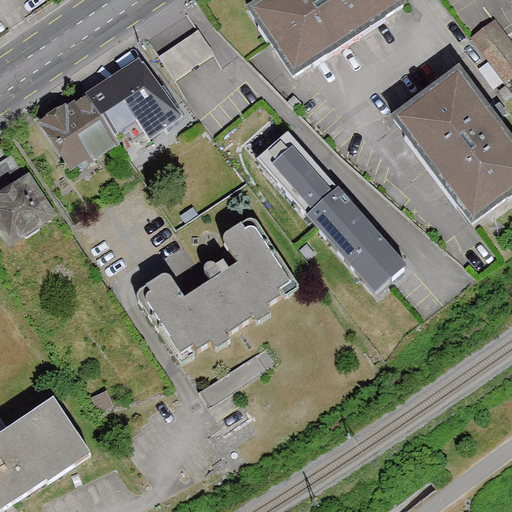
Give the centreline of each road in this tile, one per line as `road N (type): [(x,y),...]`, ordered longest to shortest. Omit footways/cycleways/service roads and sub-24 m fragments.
road 1 (residential): [(188,0),(286,125),(449,276)]
road 2 (unknown): [(131,511),(177,485),(171,438),(203,410),(123,285)]
road 3 (primary): [(0,86),(126,0)]
